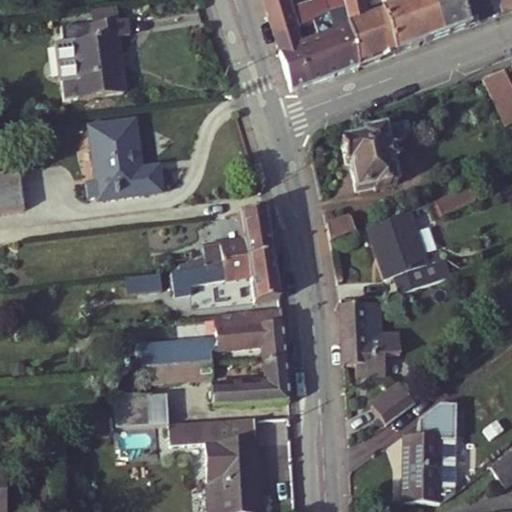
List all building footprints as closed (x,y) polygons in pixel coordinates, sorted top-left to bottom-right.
[(357,50),(344,0),(319,0),(325,18),(303,26),(280,34),(292,72),(357,50)] [(369,0),(344,0),(357,50),(381,41),(369,0)] [(395,36),(383,0),(369,0),(381,41),(395,36)] [(438,21),(431,0),(383,0),(395,36),(438,21)] [(466,0),(431,0),(438,21),(470,10),(466,0)] [(466,0),(470,10),(479,7),(477,0),(466,0)] [(275,17),(280,34),(303,26),(297,9),(275,17)] [(122,92),(115,34),(128,32),(127,18),(89,23),(91,37),(72,40),(79,97),(122,92)] [(511,70),(511,68),(490,75),(511,121),(511,70)] [(408,160),(406,144),(402,144),(402,140),(417,137),(416,130),(423,130),(421,117),(374,126),(374,131),(352,134),(355,159),(361,158),(365,186),(382,183),(383,188),(408,183),(404,161),(408,160)] [(135,169),(130,120),(86,125),(92,175),(81,177),(83,195),(95,194),(95,199),(158,191),(155,167),(135,169)] [(0,211),(20,209),(14,168),(0,169),(0,211)] [(455,217),(486,202),(480,191),(450,207),(455,217)] [(268,256),(259,206),(230,213),(237,242),(196,251),(199,272),(219,269),(218,264),(268,256)] [(366,228),(361,210),(337,216),(342,234),(366,228)] [(449,269),(434,211),(387,223),(399,270),(408,267),(412,281),(449,269)] [(276,299),(268,256),(218,264),(219,269),(199,272),(200,282),(220,279),(220,282),(247,277),(252,304),(276,299)] [(413,286),(450,275),(449,269),(412,281),(413,286)] [(354,297),(357,359),(369,359),(370,370),(404,369),(404,358),(419,357),(419,344),(394,345),(391,295),(354,297)] [(285,356),(279,312),(214,318),(216,350),(259,347),(259,358),(285,356)] [(198,365),(197,344),(163,346),(164,367),(198,365)] [(259,361),(261,385),(200,389),(201,411),(237,409),(286,406),(285,360),(259,361)] [(200,389),(198,365),(164,367),(165,392),(200,389)] [(422,401),(426,398),(411,379),(384,398),(397,417),(422,401)] [(415,501),(442,501),(469,484),(469,479),(463,483),(469,474),(469,466),(454,466),(454,445),(468,444),(466,398),(451,398),(430,412),(431,423),(414,424),(415,501)] [(165,430),(164,414),(111,418),(112,434),(165,430)] [(253,511),(250,424),(165,430),(166,448),(204,446),(205,485),(217,485),(217,511),(253,511)]
